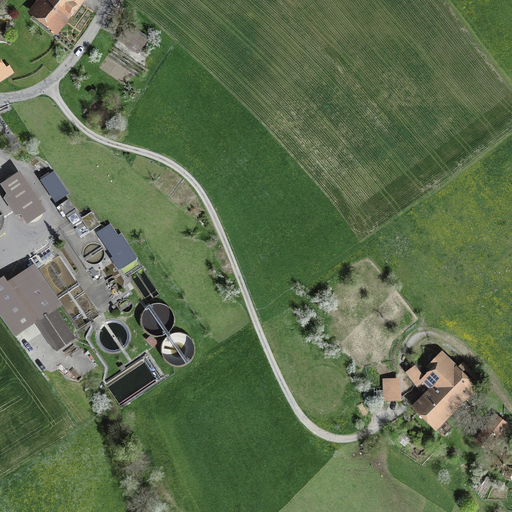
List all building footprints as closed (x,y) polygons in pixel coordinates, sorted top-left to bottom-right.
[(45,0),(35,13),(54,29),(77,0),(45,0)] [(127,27),(119,40),(137,53),(146,40),(127,27)] [(0,80),(13,73),(7,65),(3,68),(0,63),(0,80)] [(55,168),(40,177),(56,201),(70,192),(55,168)] [(28,221),(43,211),(19,175),(4,185),(9,193),(6,198),(17,214),(22,213),(28,221)] [(81,219),(82,219),(69,200),(59,206),(81,238),(90,232),(81,219)] [(81,219),(90,232),(100,225),(92,212),(82,219),(81,219)] [(109,245),(111,243),(118,238),(109,226),(100,232),(109,245)] [(118,238),(111,243),(119,254),(113,258),(120,268),(135,257),(121,236),(118,238)] [(30,261),(35,269),(53,257),(49,250),(37,257),(37,256),(30,261)] [(97,266),(90,270),(94,276),(105,268),(103,264),(98,267),(97,266)] [(53,309),(59,305),(35,269),(6,288),(0,279),(0,315),(14,335),(36,320),(56,350),(73,338),(53,309)] [(141,322),(143,328),(148,333),(154,336),(161,336),(168,333),(172,328),(174,322),(174,315),(170,309),(164,305),(158,303),(151,305),(145,309),(142,315),(141,322)] [(162,352),(164,358),(169,363),(175,366),(182,366),(188,363),(193,357),(195,351),(194,344),(190,338),(184,334),(178,333),(171,334),(165,339),(162,345),(162,352)] [(418,408),(434,424),(472,386),(470,384),(476,378),(462,364),(455,370),(442,357),(432,367),(436,370),(425,381),(435,390),(418,408)] [(408,373),(417,385),(424,380),(415,368),(408,373)] [(401,375),(383,375),(384,398),(402,397),(401,375)] [(478,439),(489,448),(501,433),(502,435),(508,428),(495,418),(478,439)]
